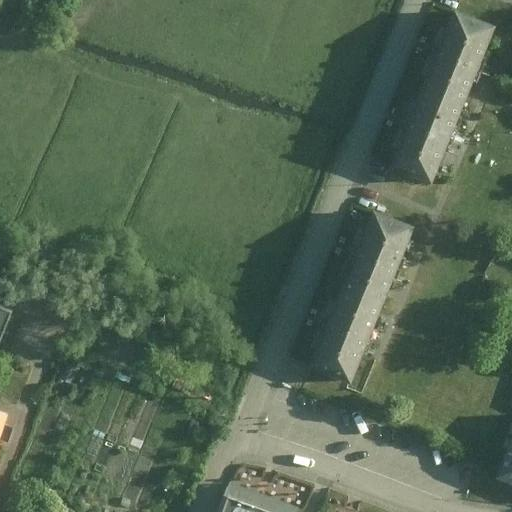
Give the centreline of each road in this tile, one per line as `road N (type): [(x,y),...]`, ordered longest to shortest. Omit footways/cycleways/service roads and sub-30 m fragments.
road 1 (residential): [(413,0),(238,435)]
road 2 (residential): [(238,435),(464,511)]
